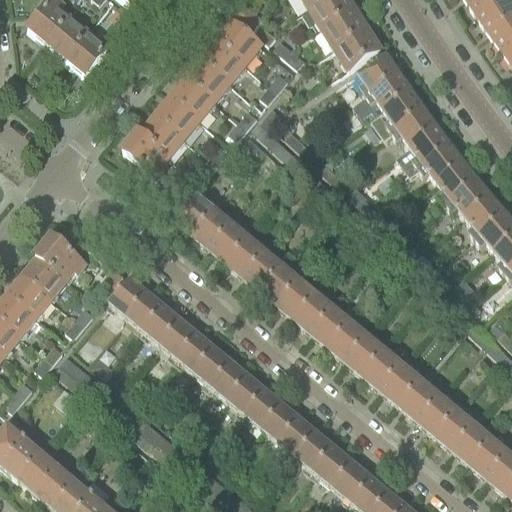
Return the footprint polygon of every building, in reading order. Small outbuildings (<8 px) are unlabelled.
[(99,0),(86,0),(85,2),(97,12),(104,4),(99,0)] [(149,1),(148,0),(109,0),(133,20),(136,16),(138,18),(146,9),(144,7),(149,1)] [(299,0),(310,16),(335,0),(299,0)] [(335,0),(310,16),(322,36),(354,17),(350,9),(352,8),(347,0),(335,0)] [(472,0),(464,6),(476,24),(505,4),(511,0),(472,0)] [(476,24),(489,43),(511,26),(511,12),(511,13),(505,4),(476,24)] [(24,37),(43,53),(66,25),(57,18),(62,13),(51,5),(24,37)] [(251,39),(261,27),(245,13),(235,26),(251,39)] [(109,24),(121,34),(129,25),(117,15),(109,24)] [(322,36),(334,57),(367,37),(362,30),(365,28),(358,18),(356,19),(354,17),(322,36)] [(43,53),(62,68),(85,40),(66,25),(43,53)] [(511,26),(489,43),(501,61),(511,52),(511,26)] [(219,47),(217,50),(244,73),(260,53),(232,31),(227,38),(224,36),(217,45),(219,47)] [(255,42),(267,52),(274,44),(262,34),(255,42)] [(367,37),(334,57),(347,78),(380,58),(375,50),(377,49),(371,38),(368,40),(367,37)] [(85,40),(62,68),(81,84),(104,56),(85,40)] [(273,55),(285,66),(292,58),(279,48),(273,55)] [(204,66),(201,68),(229,91),(244,73),(217,50),(211,56),(209,54),(201,64),(204,66)] [(511,52),(501,61),(511,75),(511,52)] [(292,58),(285,66),(296,75),(303,67),(292,58)] [(358,96),(364,104),(398,81),(386,64),(357,83),(363,92),(358,96)] [(188,84),(186,87),(214,110),(229,91),(201,68),(196,75),(194,73),(186,82),(188,84)] [(278,80),(268,93),(277,100),(286,87),(278,80)] [(365,105),(352,115),(364,131),(369,127),(410,99),(398,81),(364,104),(365,105)] [(173,102),(170,106),(198,129),(214,110),(186,87),(181,93),(179,91),(171,101),(173,102)] [(268,93),(258,105),(267,112),(277,100),(268,93)] [(410,99),(369,127),(382,147),(390,141),(423,117),(410,99)] [(158,121),(155,124),(183,147),(198,129),(170,106),(165,112),(163,110),(156,119),(158,121)] [(262,128),(259,132),(266,139),(280,122),(271,116),(261,127),(262,128)] [(423,117),(390,141),(397,151),(401,147),(408,157),(411,155),(437,136),(436,134),(423,117)] [(246,119),(238,130),(246,137),(255,126),(246,119)] [(142,140),(140,142),(168,165),(183,147),(155,124),(150,130),(148,129),(140,138),(142,140)] [(238,130),(228,142),(236,149),(246,137),(238,130)] [(259,132),(252,139),(268,154),(275,147),(266,139),(259,132)] [(408,157),(396,166),(409,185),(417,178),(450,154),(449,152),(437,136),(411,155),(408,157)] [(291,139),(284,146),(291,153),(298,146),(291,139)] [(140,142),(138,141),(122,160),(155,187),(163,177),(160,175),(168,165),(140,142)] [(259,163),(263,159),(248,145),(243,151),(254,161),(256,160),(259,163)] [(298,146),(291,153),(299,161),(306,154),(298,146)] [(275,147),(268,154),(284,169),(291,162),(290,161),(275,147)] [(450,154),(417,178),(423,187),(428,183),(435,192),(463,171),(450,154)] [(217,155),(207,167),(216,174),(226,162),(217,155)] [(291,162),(284,169),(301,184),(307,177),(306,176),(291,162)] [(207,167),(197,179),(206,186),(216,174),(207,167)] [(463,171),(435,192),(443,201),(438,205),(444,213),(476,187),(463,171)] [(325,172),(319,179),(326,186),(333,179),(325,172)] [(307,177),(301,184),(317,200),(324,193),(322,191),(307,177)] [(333,179),(326,186),(334,194),(340,187),(333,179)] [(476,187),(444,213),(451,222),(456,219),(462,226),(490,203),(476,187)] [(171,200),(185,212),(191,203),(178,192),(171,200)] [(324,193),(317,200),(333,215),(340,208),(338,206),(324,193)] [(490,203),(462,226),(471,236),(467,240),(473,247),(504,221),(490,203)] [(179,227),(176,231),(193,245),(215,219),(207,212),(204,210),(198,204),(179,227)] [(359,204),(352,212),(361,219),(366,213),(368,212),(359,204)] [(340,208),(333,215),(350,230),(356,223),(355,221),(340,208)] [(366,213),(361,219),(370,227),(376,220),(368,212),(366,213)] [(215,219),(193,245),(210,259),(232,233),(225,227),(215,219)] [(485,253),(492,261),(511,243),(511,230),(504,221),(473,247),(481,257),(485,253)] [(356,223),(350,230),(366,245),(372,238),(371,237),(368,234),(356,223)] [(232,233),(210,259),(227,273),(249,247),(232,233)] [(395,237),(388,244),(396,252),(403,244),(395,237)] [(372,238),(366,245),(382,260),(389,253),(387,252),(384,249),(372,238)] [(511,243),(492,261),(500,270),(496,274),(502,282),(511,273),(511,243)] [(403,244),(396,252),(404,259),(411,252),(403,244)] [(52,246),(36,265),(66,290),(74,281),(76,283),(85,273),(52,246)] [(249,247),(227,273),(244,288),(266,261),(249,247)] [(389,253),(382,260),(398,276),(405,268),(403,267),(391,256),(389,253)] [(266,261),(244,288),(261,302),(283,275),(266,261)] [(28,279),(23,284),(51,308),(66,290),(36,265),(35,265),(37,267),(35,269),(33,268),(26,277),(28,279)] [(405,268),(398,276),(414,291),(421,283),(419,282),(405,268)] [(429,270),(423,277),(430,284),(437,277),(429,270)] [(511,273),(502,282),(510,290),(511,288),(511,273)] [(283,275),(261,302),(278,316),(300,289),(283,275)] [(123,285),(111,276),(101,288),(113,298),(123,285)] [(437,277),(430,284),(449,301),(455,294),(437,277)] [(421,283),(414,291),(431,306),(438,299),(436,297),(421,283)] [(12,297),(8,303),(36,326),(51,308),(23,284),(20,288),(18,286),(11,296),(12,297)] [(128,289),(109,313),(116,319),(121,323),(126,327),(147,301),(130,287),(128,289)] [(300,289),(278,316),(295,330),(317,303),(300,289)] [(455,294),(449,301),(465,316),(472,309),(455,294)] [(438,299),(431,306),(447,321),(454,314),(452,312),(438,299)] [(147,301),(126,327),(128,329),(137,336),(143,341),(164,315),(147,301)] [(0,327),(21,345),(36,326),(8,303),(5,306),(3,305),(0,308),(0,327)] [(317,303),(295,330),(312,344),(334,317),(317,303)] [(472,309),(465,316),(473,323),(480,316),(472,309)] [(454,314),(447,321),(465,338),(472,331),(454,314)] [(84,315),(75,327),(83,334),(92,322),(84,315)] [(164,315),(143,341),(159,355),(181,329),(164,315)] [(334,317),(312,344),(329,358),(351,331),(334,317)] [(0,359),(5,363),(21,345),(0,327),(0,359)] [(83,334),(75,327),(65,340),(73,346),(83,334)] [(181,329),(159,355),(166,361),(170,364),(176,369),(198,343),(181,329)] [(351,331),(329,358),(346,372),(368,345),(351,331)] [(472,331),(465,338),(483,355),(490,347),(472,331)] [(504,338),(497,345),(504,353),(511,345),(504,338)] [(198,343),(176,369),(184,375),(193,383),(215,357),(198,343)] [(368,345),(346,372),(363,386),(385,359),(368,345)] [(490,347),(483,355),(499,370),(506,363),(490,347)] [(44,364),(44,365),(52,371),(61,359),(53,353),(44,364)] [(215,357),(193,383),(196,386),(204,392),(211,397),(232,371),(215,357)] [(385,359),(363,386),(380,400),(402,373),(385,359)] [(511,368),(506,363),(499,370),(511,381),(511,368)] [(67,364),(60,372),(95,401),(102,393),(67,364)] [(98,364),(90,374),(101,383),(109,373),(98,364)] [(44,365),(34,377),(42,383),(52,371),(44,365)] [(232,371),(211,397),(218,403),(225,409),(227,411),(249,385),(232,371)] [(60,372),(53,381),(88,409),(95,401),(60,372)] [(402,373),(380,400),(397,414),(402,418),(413,404),(408,401),(419,387),(402,373)] [(249,385),(227,411),(230,414),(244,425),(266,399),(249,385)] [(413,404),(402,418),(419,432),(441,405),(419,387),(408,401),(413,404)] [(117,388),(113,393),(121,400),(125,395),(117,388)] [(23,390),(13,401),(22,408),(31,396),(23,390)] [(102,393),(95,401),(129,429),(136,421),(102,393)] [(64,396),(53,410),(71,425),(82,411),(64,396)] [(244,425),(261,439),(283,413),(266,399),(244,425)] [(22,408),(13,401),(3,414),(11,420),(22,408)] [(95,401),(88,409),(122,437),(129,429),(95,401)] [(441,405),(419,432),(436,446),(457,420),(441,405)] [(283,413),(261,439),(263,441),(272,449),(278,454),(300,427),(283,413)] [(436,446),(453,460),(474,434),(457,420),(436,446)] [(136,421),(129,429),(163,457),(169,449),(136,421)] [(278,454),(295,468),(317,441),(300,427),(278,454)] [(129,429),(122,437),(156,466),(163,457),(129,429)] [(0,444),(0,473),(20,490),(43,462),(9,433),(0,444)] [(453,460),(470,474),(491,448),(474,434),(453,460)] [(295,468),(312,482),(334,455),(317,441),(295,468)] [(470,474),(487,488),(508,462),(491,448),(470,474)] [(169,449),(163,457),(197,485),(203,477),(169,449)] [(334,455),(312,482),(329,496),(334,500),(345,486),(340,483),(351,469),(334,455)] [(163,457),(156,466),(190,494),(197,485),(163,457)] [(20,490),(46,511),(59,511),(77,490),(43,462),(20,490)] [(487,488),(504,502),(511,491),(511,464),(508,462),(487,488)] [(345,486),(334,500),(348,511),(352,511),(373,487),(356,473),(351,469),(340,483),(345,486)] [(203,477),(197,485),(229,511),(234,511),(239,506),(203,477)] [(229,511),(197,485),(190,494),(211,511),(229,511)] [(352,511),(380,511),(390,501),(373,487),(352,511)] [(59,511),(102,511),(77,490),(59,511)] [(380,511),(402,511),(390,501),(380,511)]
